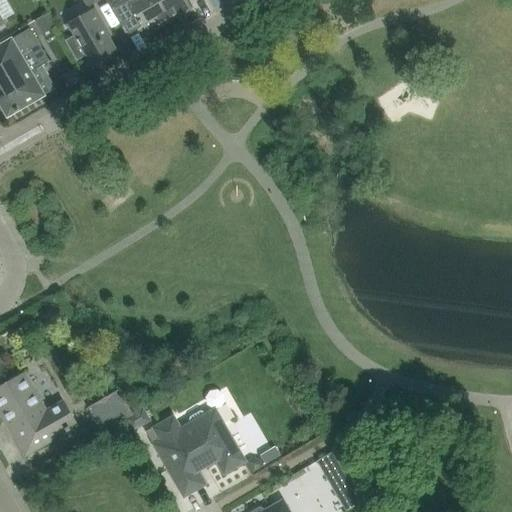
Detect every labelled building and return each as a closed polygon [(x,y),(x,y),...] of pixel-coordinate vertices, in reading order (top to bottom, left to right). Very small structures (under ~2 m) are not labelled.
[(111,0),(108,2),(110,6),(116,17),(120,23),(127,36),(128,38),(129,37),(144,29),(147,35),(164,25),(170,22),(168,19),(157,0),(111,0)] [(157,0),(168,19),(170,22),(191,10),(192,9),(186,0),(157,0)] [(69,25),(75,36),(66,41),(77,61),(86,56),(92,66),(117,53),(107,35),(105,32),(93,11),(69,25)] [(48,14),(35,21),(43,35),(56,27),(48,14)] [(50,62),(39,45),(31,29),(0,46),(0,104),(7,117),(44,96),(31,73),(50,62)] [(100,169),(94,159),(85,165),(90,174),(100,169)] [(0,411),(25,456),(43,446),(77,426),(63,402),(46,412),(24,374),(0,387),(0,411)] [(134,414),(120,390),(89,408),(103,432),(125,419),(134,414)] [(134,414),(125,419),(132,433),(152,421),(145,408),(134,414)] [(153,428),(146,433),(155,449),(168,470),(174,481),(184,498),(206,485),(199,472),(216,462),(224,475),(246,462),(236,445),(215,409),(208,413),(201,411),(190,417),(188,425),(181,429),(174,416),(153,428)] [(274,447),(258,456),(260,459),(263,464),(279,455),(274,447)] [(320,459),(316,462),(316,463),(324,477),(343,466),(335,452),(334,451),(320,459)] [(362,499),(354,484),(335,495),(344,510),(362,499)] [(289,511),(283,501),(272,508),(265,511),(260,509),(255,511),(289,511)]
